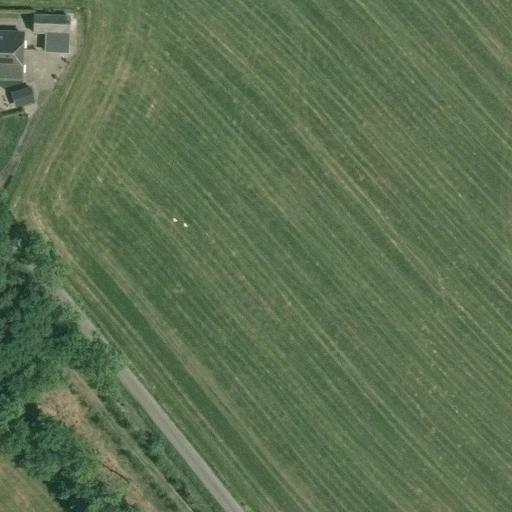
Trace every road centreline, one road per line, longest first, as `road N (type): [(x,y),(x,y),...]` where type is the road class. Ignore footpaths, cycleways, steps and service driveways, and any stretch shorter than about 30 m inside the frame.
road 1 (unclassified): [(234,511),(0,219)]
road 2 (track): [(0,305),(55,353),(187,511)]
